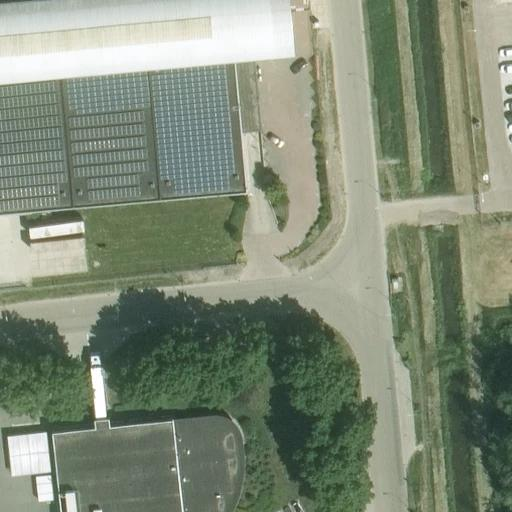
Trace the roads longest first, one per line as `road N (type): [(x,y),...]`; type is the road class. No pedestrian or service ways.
road 1 (unclassified): [(368,283),(0,325)]
road 2 (unclassified): [(368,283),(343,0)]
road 3 (unclassified): [(391,511),(368,283)]
